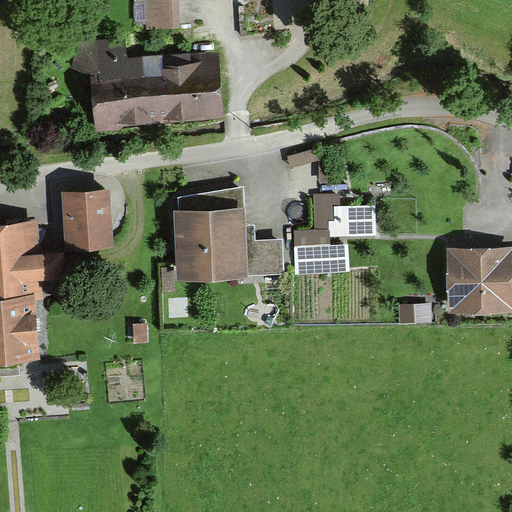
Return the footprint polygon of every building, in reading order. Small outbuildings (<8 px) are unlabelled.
[(151,0),(153,28),(176,27),(174,0),(151,0)] [(216,116),(210,59),(86,71),(92,128),(216,116)] [(99,191),(57,194),(61,259),(103,256),(99,191)] [(318,237),(299,238),(300,273),(345,271),(344,239),(371,238),(370,212),(334,214),(334,199),(316,200),(318,237)] [(237,209),(169,213),(173,283),(278,277),(276,241),(239,243),(237,209)] [(31,223),(0,225),(0,352),(26,350),(21,286),(50,284),(47,254),(33,255),(31,223)] [(511,250),(444,252),(445,306),(511,304),(511,250)]
